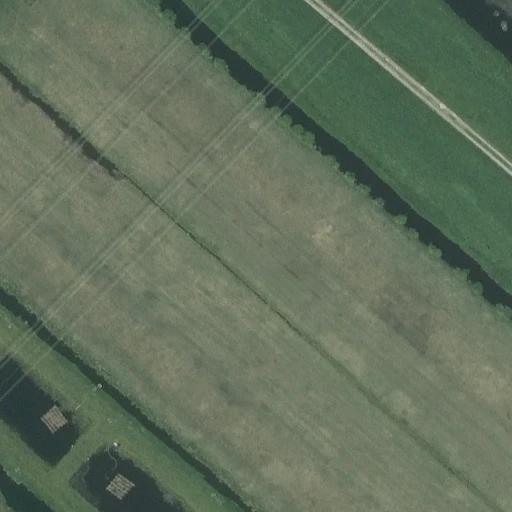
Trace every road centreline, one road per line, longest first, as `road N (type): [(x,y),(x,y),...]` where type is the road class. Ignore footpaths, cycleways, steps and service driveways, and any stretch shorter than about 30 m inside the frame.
road 1 (track): [(511,350),(123,0)]
road 2 (track): [(511,172),(310,0)]
